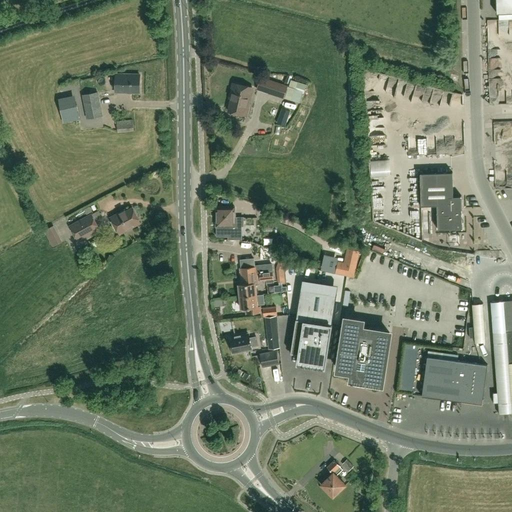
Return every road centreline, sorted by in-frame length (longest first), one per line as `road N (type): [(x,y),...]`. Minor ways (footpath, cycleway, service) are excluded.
road 1 (primary): [(209,401),(187,264),(179,0)]
road 2 (unclassified): [(511,244),(479,177),(474,0)]
road 3 (secondary): [(0,417),(50,411),(143,444),(186,442)]
road 4 (unclassified): [(252,421),(308,404),(403,440)]
